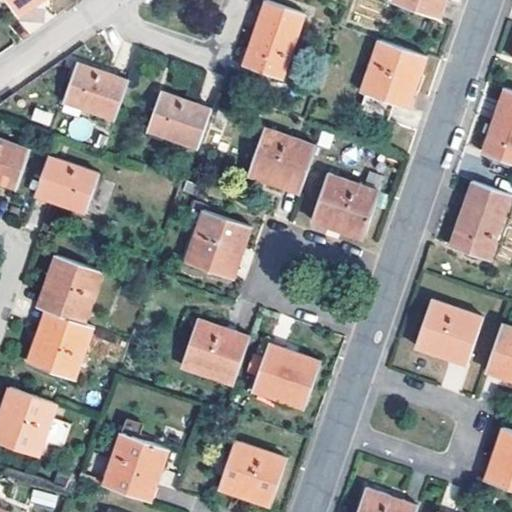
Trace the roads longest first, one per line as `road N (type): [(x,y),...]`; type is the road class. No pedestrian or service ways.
road 1 (residential): [(485,0),(310,511)]
road 2 (residential): [(106,0),(0,75)]
